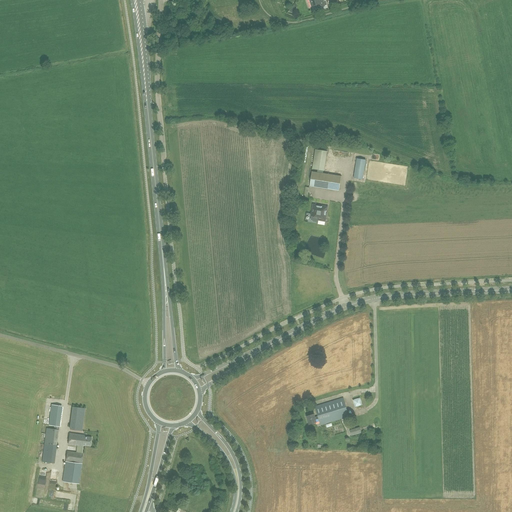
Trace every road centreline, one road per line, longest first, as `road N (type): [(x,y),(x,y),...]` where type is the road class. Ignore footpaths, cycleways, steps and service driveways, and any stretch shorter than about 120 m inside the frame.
road 1 (primary): [(163,267),(134,0)]
road 2 (tertiary): [(271,344),(361,301),(511,289)]
road 3 (unclassified): [(163,154),(160,0)]
